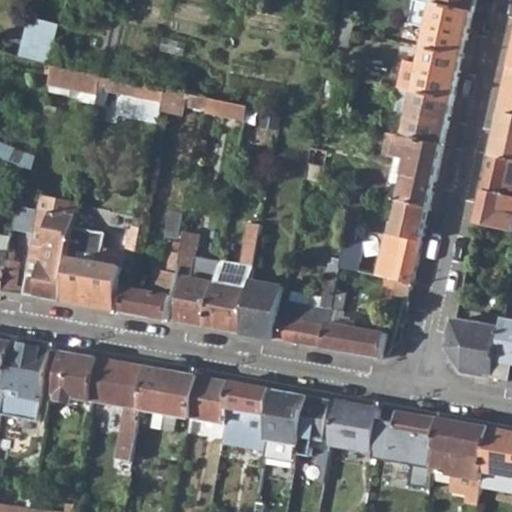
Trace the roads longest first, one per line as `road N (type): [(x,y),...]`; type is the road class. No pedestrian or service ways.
road 1 (residential): [(0,314),(417,388)]
road 2 (residential): [(417,388),(502,0)]
